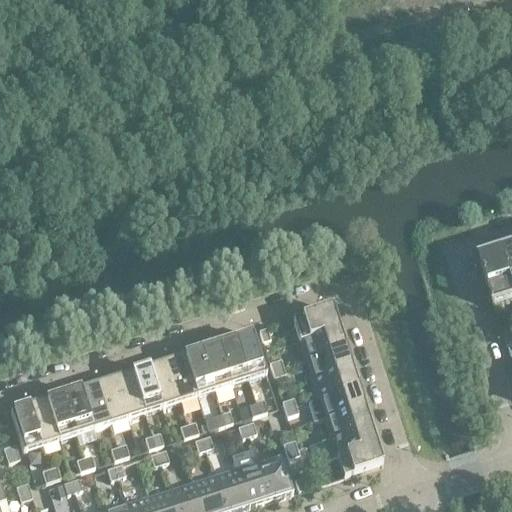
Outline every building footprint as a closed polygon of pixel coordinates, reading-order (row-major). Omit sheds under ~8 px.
[(511,254),(503,257),(511,284),(511,254)] [(511,304),(511,284),(503,257),(479,265),(494,311),(511,304)] [(338,333),(335,322),(331,313),(293,325),(299,346),(338,333)] [(270,345),(266,333),(259,336),(262,347),(270,345)] [(344,353),(341,344),(338,333),(299,346),(305,365),(344,353)] [(266,379),(253,338),(235,344),(248,385),(266,379)] [(248,385),(235,344),(221,348),(217,349),(231,390),(248,385)] [(231,390),(217,349),(200,355),(213,396),(231,390)] [(351,372),(347,361),(344,353),(305,365),(312,384),(351,372)] [(213,396),(200,355),(183,360),(196,401),(213,396)] [(196,401),(183,360),(166,366),(179,407),(196,401)] [(283,372),(280,365),(269,368),(271,376),(283,372)] [(179,407),(166,366),(149,371),(162,412),(179,407)] [(162,412),(149,371),(131,377),(145,418),(162,412)] [(285,380),(283,372),(271,376),(274,383),(285,380)] [(357,391),(354,382),(351,372),(312,384),(318,404),(357,391)] [(145,418),(131,377),(114,382),(127,423),(145,418)] [(127,423),(114,382),(97,388),(110,429),(127,423)] [(110,429),(97,388),(80,393),(93,434),(110,429)] [(363,411),(360,400),(357,391),(318,404),(324,423),(363,411)] [(93,434),(80,393),(76,395),(63,399),(76,440),(93,434)] [(76,440),(63,399),(46,404),(59,445),(76,440)] [(59,445),(46,404),(28,410),(41,451),(59,445)] [(296,411),(293,404),(282,407),(284,415),(296,411)] [(267,417),(263,406),(255,408),(259,420),(267,417)] [(259,420),(255,408),(248,410),(252,422),(259,420)] [(41,451),(28,410),(10,416),(23,457),(41,451)] [(298,418),(296,411),(284,415),(286,422),(298,418)] [(369,430),(366,421),(363,411),(324,423),(330,443),(369,430)] [(232,428),(229,417),(221,419),(225,431),(232,428)] [(225,431),(221,419),(214,422),(218,433),(225,431)] [(198,439),(194,428),(187,430),(190,442),(198,439)] [(256,440),(253,428),(245,430),(249,442),(256,440)] [(190,442),(187,430),(180,432),(183,444),(190,442)] [(249,442),(245,430),(238,433),(241,444),(249,442)] [(375,449),(372,439),(369,430),(330,443),(337,462),(375,449)] [(163,450),(159,439),(152,441),(156,453),(163,450)] [(156,453),(152,441),(144,444),(148,455),(156,453)] [(213,453),(209,442),(202,444),(205,456),(213,453)] [(205,456),(202,444),(194,447),(198,458),(205,456)] [(297,454),(294,446),(283,450),(285,457),(297,454)] [(382,470),(379,460),(375,449),(337,462),(343,483),(382,470)] [(17,458),(15,450),(3,454),(6,461),(17,458)] [(129,461),(125,450),(118,452),(121,464),(129,461)] [(121,464),(118,452),(110,455),(114,466),(121,464)] [(299,461),(297,454),(285,457),(287,465),(299,461)] [(169,468),(165,456),(158,458),(161,470),(169,468)] [(19,465),(17,458),(6,461),(8,469),(19,465)] [(161,470),(158,458),(150,461),(154,472),(161,470)] [(292,499),(280,460),(257,467),(269,506),(292,499)] [(94,472),(91,461),(83,463),(87,475),(94,472)] [(87,475),(83,463),(76,466),(80,477),(87,475)] [(251,511),(269,506),(257,467),(235,474),(247,511),(251,511)] [(125,482),(121,470),(114,472),(118,484),(125,482)] [(60,483),(57,472),(49,474),(53,486),(60,483)] [(118,484),(114,472),(107,475),(110,486),(118,484)] [(53,486),(49,474),(42,477),(45,488),(53,486)] [(247,511),(235,474),(214,481),(223,511),(247,511)] [(223,511),(214,481),(192,488),(199,511),(223,511)] [(306,495),(302,483),(294,486),(298,497),(306,495)] [(82,495),(78,484),(71,486),(74,498),(82,495)] [(74,498),(71,486),(63,489),(67,500),(74,498)] [(199,511),(192,488),(169,496),(174,511),(199,511)] [(30,497),(27,489),(16,493),(18,500),(30,497)] [(174,511),(169,496),(148,503),(150,511),(174,511)] [(32,504),(30,497),(18,500),(21,507),(32,504)] [(150,511),(148,503),(126,510),(126,511),(150,511)]
